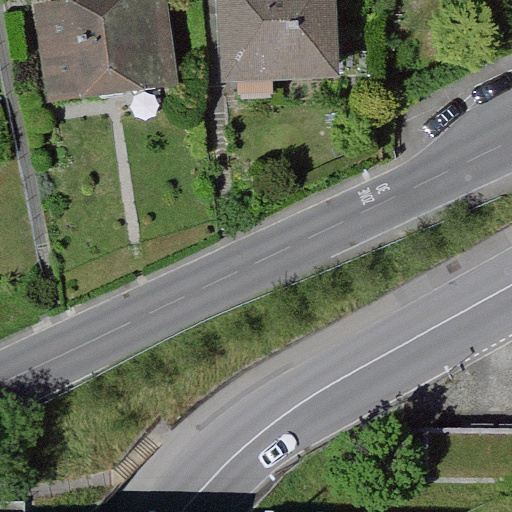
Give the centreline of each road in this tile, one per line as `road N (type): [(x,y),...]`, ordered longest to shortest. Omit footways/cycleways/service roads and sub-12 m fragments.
road 1 (residential): [(0,378),(511,140)]
road 2 (tertiary): [(183,511),(280,417),(511,285)]
